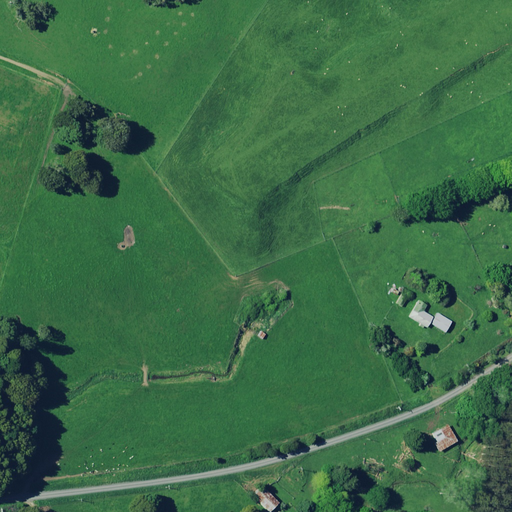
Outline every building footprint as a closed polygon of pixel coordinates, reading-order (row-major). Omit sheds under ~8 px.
[(408,297),(402,294),(396,304),(403,307),(408,297)] [(423,328),(424,326),(426,328),(433,317),(423,312),(427,305),(419,300),(409,317),(420,324),(419,326),(423,328)] [(452,322),(437,313),(431,324),(446,333),(452,322)] [(267,334),(260,330),(257,335),(263,340),(267,334)] [(440,429),(445,438),(437,442),(434,444),(439,452),(457,442),(448,425),(440,429)] [(269,511),(278,503),(262,487),(253,496),(268,511),(269,511)]
